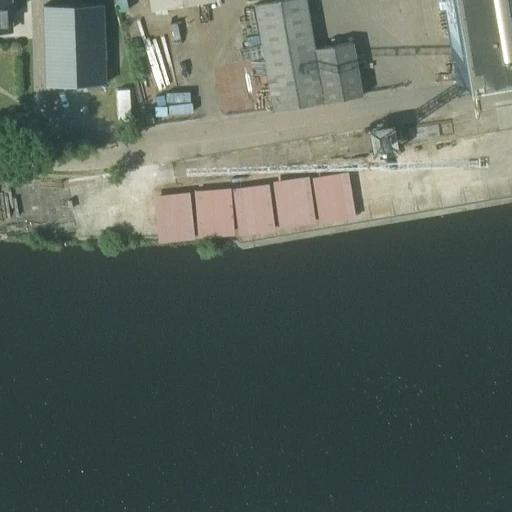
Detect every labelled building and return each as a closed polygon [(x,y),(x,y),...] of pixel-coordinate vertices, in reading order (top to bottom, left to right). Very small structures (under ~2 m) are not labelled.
[(0,0),(0,30),(10,30),(9,0),(0,0)] [(204,0),(149,0),(151,8),(204,0)] [(362,95),(352,41),(314,48),(305,0),(272,0),(254,3),(273,110),(362,95)] [(511,0),(443,0),(457,81),(511,72),(511,0)] [(46,85),(106,83),(103,3),(43,5),(46,85)] [(255,58),(243,60),(246,81),(259,78),(255,58)] [(172,66),(145,73),(156,116),(183,109),(172,66)] [(89,185),(89,232),(152,232),(152,185),(89,185)] [(174,188),(175,237),(240,236),(239,187),(174,188)]
